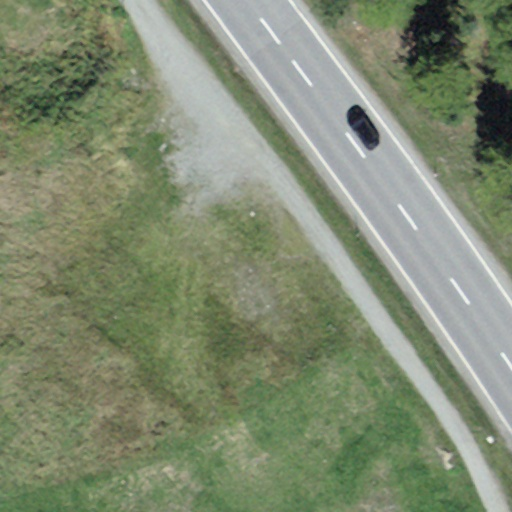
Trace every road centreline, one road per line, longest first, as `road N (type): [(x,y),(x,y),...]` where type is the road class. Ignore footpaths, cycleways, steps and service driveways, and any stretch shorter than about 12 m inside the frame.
road 1 (track): [(498,511),(464,436),(288,186),(143,0)]
road 2 (primary): [(511,366),(246,0)]
